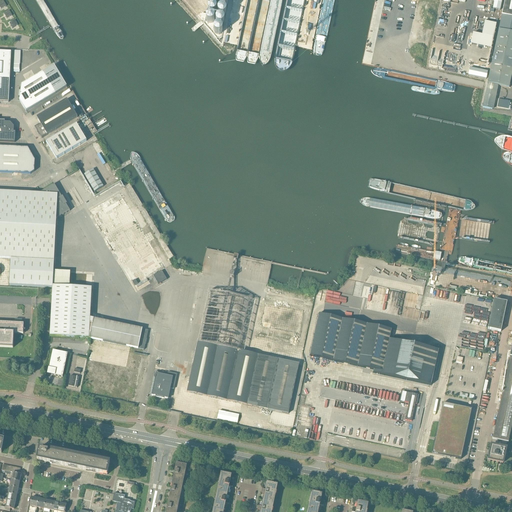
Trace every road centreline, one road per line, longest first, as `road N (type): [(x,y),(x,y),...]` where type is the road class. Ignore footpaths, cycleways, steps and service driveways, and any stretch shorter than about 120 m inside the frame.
road 1 (tertiary): [(506,511),(167,440)]
road 2 (unknown): [(153,327),(191,335),(203,277),(177,276),(131,298)]
road 3 (tertiary): [(167,440),(0,405)]
road 4 (unknown): [(453,339),(367,314),(361,301),(376,259)]
